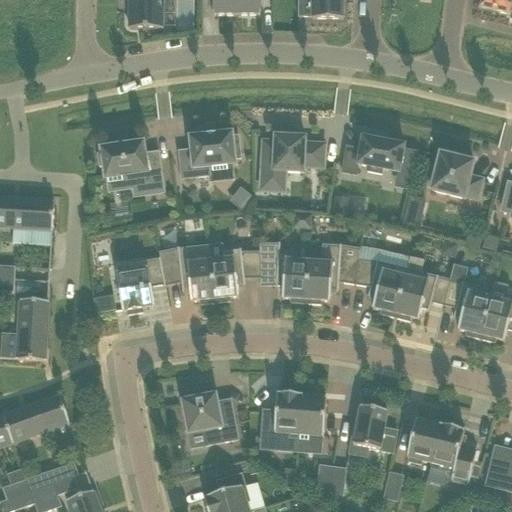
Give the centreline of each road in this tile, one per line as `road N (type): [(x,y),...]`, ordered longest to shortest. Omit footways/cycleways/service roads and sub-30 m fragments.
road 1 (residential): [(511,391),(362,352),(238,342),(122,359),(154,511)]
road 2 (residential): [(369,61),(185,57),(88,74)]
road 3 (residential): [(71,289),(77,182),(22,179)]
